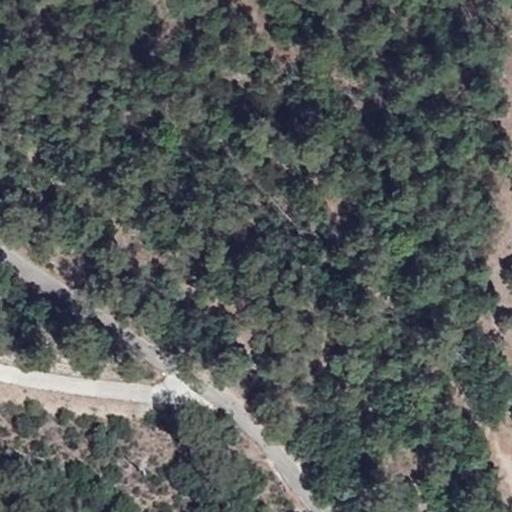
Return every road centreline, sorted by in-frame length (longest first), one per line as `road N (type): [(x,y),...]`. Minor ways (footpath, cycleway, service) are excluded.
road 1 (unclassified): [(0,246),(232,390)]
road 2 (unclassified): [(232,390),(172,399),(0,379)]
road 3 (unclassified): [(232,390),(326,511)]
